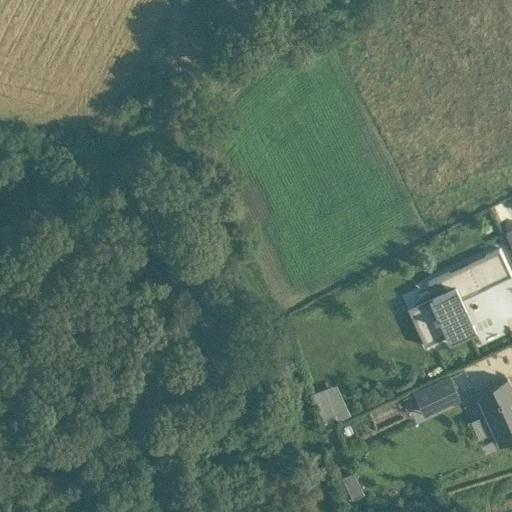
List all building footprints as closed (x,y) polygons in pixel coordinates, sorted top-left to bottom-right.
[(249,16),(239,5),(226,17),(236,28),(249,16)] [(486,254),(498,280),(511,274),(511,272),(500,247),(486,254)] [(424,344),(445,335),(448,342),(475,329),(461,298),(477,290),(465,263),(427,281),(428,282),(436,279),(442,291),(414,303),(415,306),(419,304),(426,320),(417,324),(425,341),(423,342),(424,344)] [(413,392),(421,411),(458,394),(449,375),(413,392)] [(474,391),(499,444),(511,437),(511,389),(506,377),(474,391)] [(321,424),(335,418),(321,386),(308,391),(321,424)] [(334,412),(336,416),(337,420),(350,414),(346,406),(334,412)] [(353,471),(342,476),(352,498),(363,493),(353,471)]
